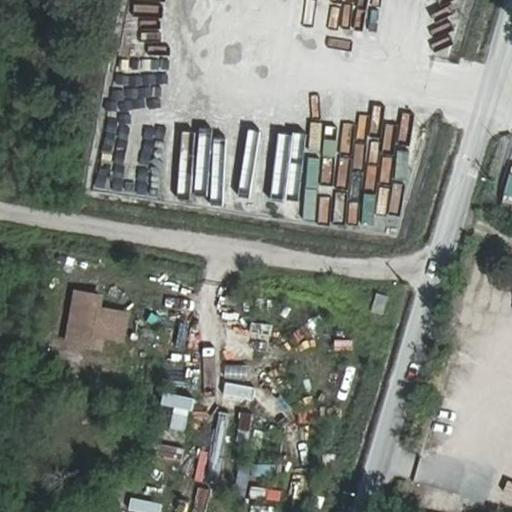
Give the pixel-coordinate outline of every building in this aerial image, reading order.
[(137,310),(109,305),(111,295),(78,288),(67,343),(108,351),(110,338),(131,342),(137,310)] [(130,361),(130,380),(144,380),(144,361),(130,361)] [(177,406),(174,429),(189,431),(193,409),(177,406)] [(216,437),(210,436),(201,479),(219,483),(229,437),(251,441),(256,416),(222,409),(216,437)] [(183,463),(184,446),(157,444),(156,462),(183,463)] [(254,500),(278,503),(280,489),(252,486),(253,477),(276,479),(278,463),(267,462),(268,450),(254,449),(252,468),(240,467),(237,495),(254,497),(254,500)] [(152,466),(144,492),(170,500),(178,474),(152,466)] [(197,487),(192,511),(205,511),(211,490),(197,487)] [(212,511),(226,511),(229,499),(216,497),(212,511)]
